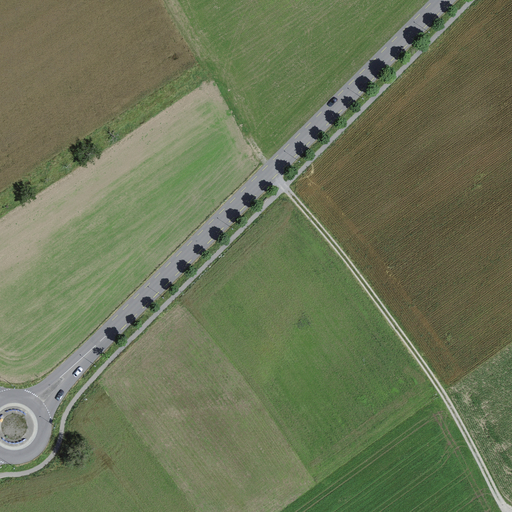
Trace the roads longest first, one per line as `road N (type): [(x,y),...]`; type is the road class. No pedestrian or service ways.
road 1 (secondary): [(81,358),(445,0)]
road 2 (track): [(270,173),(384,312),(509,511)]
